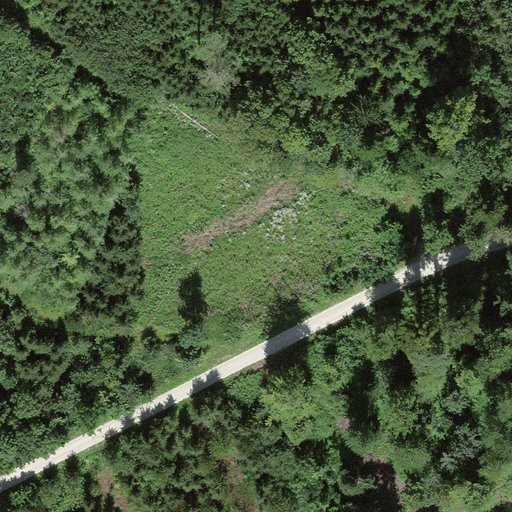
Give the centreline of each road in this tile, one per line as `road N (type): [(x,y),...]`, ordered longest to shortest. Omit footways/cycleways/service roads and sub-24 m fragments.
road 1 (track): [(0,485),(421,253),(511,227)]
road 2 (track): [(0,6),(83,65),(207,127),(367,184),(421,253)]
road 3 (track): [(230,365),(17,293),(0,280)]
road 4 (track): [(290,0),(374,110),(396,171),(396,213)]
